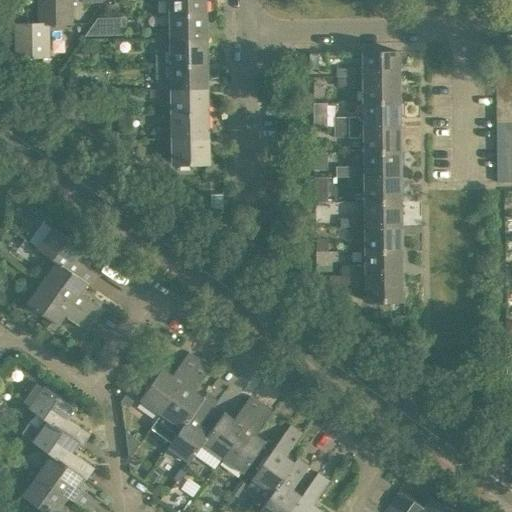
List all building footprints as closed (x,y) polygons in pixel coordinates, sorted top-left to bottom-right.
[(72,0),(38,0),(39,24),(39,25),(48,24),(73,24),(72,0)] [(168,0),(169,15),(205,14),(204,0),(168,0)] [(154,40),(206,39),(205,14),(169,15),(170,32),(164,32),(164,29),(154,30),(154,40)] [(48,24),(39,25),(39,24),(15,24),(15,58),(49,57),(48,24)] [(155,64),(206,63),(206,39),(154,40),(155,64)] [(336,69),(337,78),(400,78),(400,52),(363,53),(363,69),(359,69),(359,67),(348,67),(348,69),(336,69)] [(206,63),(155,64),(155,90),(207,89),(206,63)] [(511,73),(496,74),(496,87),(511,86),(511,73)] [(364,102),(400,102),(400,78),(337,78),(337,88),(359,88),(359,85),(363,85),(364,102)] [(511,86),(496,87),(496,99),(511,98),(511,86)] [(172,114),(207,113),(207,89),(155,90),(156,100),(166,99),(166,96),(171,96),(172,114)] [(511,98),(496,99),(496,111),(511,110),(511,98)] [(334,127),(401,127),(400,102),(364,102),(364,120),(359,120),(359,117),(334,118),(334,127)] [(511,110),(496,111),(496,123),(511,122),(511,110)] [(157,139),(208,138),(207,113),(172,114),(172,132),(167,133),(167,130),(157,130),(157,139)] [(511,122),(496,123),(497,135),(511,134),(511,122)] [(364,152),(401,152),(401,127),(334,127),(334,138),(360,138),(360,136),(364,136),(364,152)] [(511,134),(497,135),(497,147),(511,146),(511,134)] [(209,164),(208,138),(157,139),(157,149),(167,149),(167,147),(173,146),(173,165),(209,164)] [(511,146),(497,147),(497,159),(511,158),(511,146)] [(325,163),(350,163),(350,151),(325,151),(325,163)] [(350,177),(401,176),(401,152),(364,152),(364,169),(360,170),(360,167),(350,167),(350,177)] [(511,158),(497,159),(497,171),(511,170),(511,158)] [(350,177),(350,167),(349,165),(338,165),(338,177),(343,177),(350,177)] [(511,182),(511,170),(497,171),(497,182),(511,182)] [(401,176),(350,177),(350,188),(360,188),(360,185),(365,185),(365,202),(401,202),(401,176)] [(327,179),(314,179),(314,186),(314,189),(327,189),(327,179)] [(350,226),(401,226),(401,202),(365,202),(365,218),(361,218),(361,216),(350,216),(350,219),(350,226)] [(365,251),(402,251),(401,226),(350,226),(350,236),(361,236),(361,234),(365,234),(365,251)] [(56,262),(86,283),(91,287),(99,275),(81,263),(80,265),(76,261),(84,250),(53,228),(38,249),(56,262)] [(351,276),(402,276),(402,251),(365,251),(366,268),(361,268),(361,266),(351,266),(351,276)] [(86,283),(56,262),(41,282),(95,321),(104,309),(85,295),(83,298),(78,294),(86,283)] [(402,302),(402,276),(351,276),(331,276),(331,288),(351,288),(351,286),(361,286),(361,284),(366,284),(366,302),(402,302)] [(87,332),(95,321),(41,282),(26,303),(45,316),(41,321),(55,331),(59,326),(57,324),(65,313),(70,316),(68,318),(87,332)] [(139,400),(160,415),(199,360),(188,352),(175,371),(176,372),(173,377),(161,369),(139,400)] [(199,360),(160,415),(155,422),(172,440),(180,429),(181,430),(203,399),(202,398),(191,390),(194,386),(196,387),(210,368),(199,360)] [(26,405),(46,419),(77,442),(81,445),(89,433),(70,420),(69,422),(65,418),(73,407),(41,384),(26,405)] [(181,430),(180,429),(172,440),(166,448),(188,463),(202,445),(200,444),(209,431),(198,424),(202,419),(203,420),(217,402),(205,393),(202,398),(203,399),(181,430)] [(200,444),(202,445),(221,459),(260,404),(249,396),(236,415),(237,416),(234,420),(222,412),(209,431),(200,444)] [(271,412),(260,404),(221,459),(242,473),(264,442),(253,434),(256,430),(258,431),(271,412)] [(69,453),(77,442),(46,419),(38,430),(29,423),(21,433),(50,454),(51,453),(82,476),(82,477),(86,480),(94,469),(74,454),(73,456),(69,453)] [(264,504),(271,494),(293,463),(282,455),(285,451),(287,452),(301,433),(289,425),(250,480),(253,482),(246,491),(264,504)] [(130,457),(141,442),(125,431),(125,432),(128,456),(130,457)] [(51,453),(50,454),(36,474),(67,497),(88,511),(91,511),(99,502),(80,489),(79,491),(74,487),(82,477),(82,476),(51,453)] [(271,494),(264,504),(258,511),(290,511),(300,497),(289,489),(293,485),(294,486),(308,467),(296,459),(293,463),(271,494)] [(181,467),(177,473),(182,477),(187,471),(181,467)] [(178,483),(182,477),(177,473),(172,479),(178,483)] [(60,507),(67,497),(36,474),(21,495),(44,511),(69,511),(65,509),(64,511),(60,507)] [(317,474),(300,497),(290,511),(320,511),(310,504),(314,500),(315,501),(329,482),(317,474)] [(239,481),(235,487),(241,491),(245,485),(242,483),(239,481)] [(234,495),(236,497),(241,491),(235,487),(231,493),(234,495)] [(400,489),(392,500),(408,511),(453,511),(429,495),(421,507),(417,504),(418,503),(400,489)] [(408,511),(392,500),(383,511),(408,511)]
